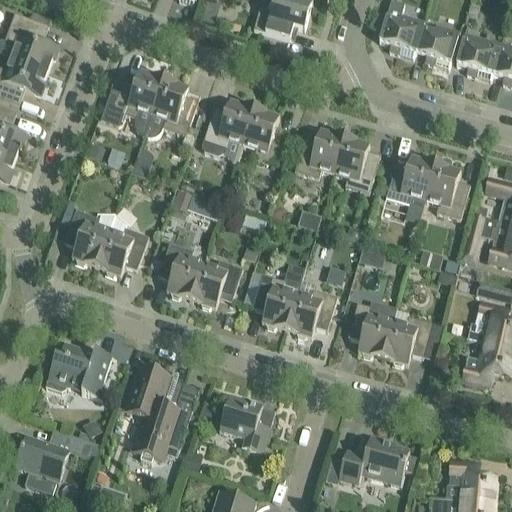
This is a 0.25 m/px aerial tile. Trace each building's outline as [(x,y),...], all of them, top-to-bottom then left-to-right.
[(254,34),(290,45),(294,32),(305,35),(312,12),(304,9),(271,0),(267,15),(260,13),(254,34)] [(271,0),(304,9),(312,12),(315,0),(271,0)] [(379,47),(391,51),(389,56),(414,64),(416,58),(415,58),(423,33),(425,27),(402,20),(405,9),(392,5),(386,22),(379,47)] [(5,45),(3,44),(0,45),(0,57),(10,62),(48,76),(53,65),(55,65),(59,53),(44,47),(50,31),(15,18),(5,45)] [(434,36),(423,33),(415,58),(416,58),(427,61),(425,67),(450,74),(455,55),(461,38),(436,30),(434,36)] [(456,70),(468,73),(467,79),(491,86),(493,80),(492,80),(493,78),(499,54),(500,54),(502,49),(464,39),(456,70)] [(511,53),(511,57),(500,54),(499,54),(493,78),(492,80),(493,80),(504,83),(503,89),(511,91),(511,53)] [(26,95),(42,101),(46,89),(44,88),(48,76),(10,62),(6,75),(0,72),(0,103),(20,111),(26,95)] [(141,76),(137,86),(125,82),(113,116),(136,124),(134,130),(135,135),(137,138),(140,141),(145,142),(152,121),(165,85),(141,76)] [(190,93),(165,85),(152,121),(145,142),(149,143),(153,143),(157,141),(160,139),(162,133),(186,142),(191,127),(198,108),(186,104),(190,93)] [(226,154),(224,158),(234,168),(238,169),(243,150),(255,114),(230,106),(227,116),(215,113),(204,146),(226,154)] [(17,118),(0,112),(0,157),(16,164),(20,152),(22,153),(27,140),(11,134),(17,118)] [(276,132),(280,122),(255,114),(243,150),(256,155),(254,163),(278,171),(282,156),(289,137),(276,132)] [(320,135),(319,142),(317,146),(305,143),(295,177),(319,184),(321,176),(335,180),(345,143),(320,135)] [(368,157),(370,150),(345,143),(335,180),(348,183),(345,191),(370,199),(375,180),(381,161),(368,157)] [(0,184),(9,188),(14,176),(12,175),(16,164),(0,157),(0,184)] [(146,181),(151,167),(138,162),(133,176),(146,181)] [(411,162),(409,169),(408,173),(396,169),(386,203),(410,210),(413,202),(426,206),(436,169),(411,162)] [(458,187),(461,177),(436,169),(426,206),(439,210),(437,218),(461,225),(465,210),(471,191),(458,187)] [(511,231),(511,190),(489,185),(486,199),(505,205),(499,228),(511,231)] [(193,199),(196,191),(183,186),(180,193),(193,199)] [(212,198),(210,203),(224,207),(228,193),(223,192),(212,198)] [(173,213),(188,218),(194,200),(180,195),(173,213)] [(475,222),(485,225),(488,214),(477,211),(475,222)] [(76,215),(64,249),(76,253),(72,264),(97,273),(110,237),(117,220),(101,219),(100,224),(76,215)] [(300,231),(319,234),(321,220),(303,217),(300,231)] [(267,224),(247,218),(243,230),(263,236),(267,224)] [(128,230),(117,220),(110,237),(97,273),(121,282),(125,271),(137,276),(149,243),(127,234),(128,230)] [(499,228),(474,222),(465,258),(477,262),(483,241),(494,244),(489,266),(511,272),(511,231),(499,228)] [(170,249),(158,282),(170,287),(167,297),(192,306),(204,269),(191,265),(194,257),(170,249)] [(243,263),(255,267),(258,256),(247,252),(243,263)] [(219,266),(217,274),(204,269),(192,306),(216,314),(220,303),(232,308),(238,289),(243,274),(219,266)] [(262,328),(287,336),(289,329),(298,299),(306,275),(289,269),(284,286),(263,280),(259,295),(253,314),(265,318),(262,328)] [(492,289),(489,302),(501,305),(504,292),(492,289)] [(314,295),(311,303),(298,299),(289,329),(287,336),(312,343),(315,333),(327,336),(338,302),(314,295)] [(472,328),(468,345),(484,349),(511,355),(511,327),(507,326),(510,314),(481,307),(476,329),(472,328)] [(354,324),(348,343),(361,347),(358,357),(383,364),(393,327),(380,323),(382,315),(358,309),(354,324)] [(408,322),(406,330),(393,327),(383,364),(408,371),(411,360),(424,363),(429,344),(433,329),(408,322)] [(117,363),(96,357),(95,359),(66,349),(60,365),(56,364),(46,392),(47,393),(49,387),(103,405),(107,393),(102,391),(112,363),(116,365),(117,363)] [(463,384),(491,391),(494,379),(511,383),(511,381),(511,355),(484,349),(480,365),(468,362),(463,384)] [(135,391),(127,416),(147,423),(136,457),(143,459),(141,465),(152,468),(154,463),(161,465),(163,458),(169,460),(177,462),(179,455),(193,414),(199,395),(183,390),(176,414),(161,409),(169,385),(170,382),(159,378),(159,377),(153,375),(152,376),(141,372),(138,382),(135,391)] [(230,401),(224,421),(220,436),(250,444),(247,455),(263,459),(271,434),(258,430),(263,411),(230,401)] [(27,442),(16,474),(22,476),(30,478),(57,487),(59,488),(69,458),(70,457),(48,449),(46,449),(27,442)] [(370,442),(365,461),(347,457),(339,485),(358,490),(361,480),(401,491),(405,476),(410,457),(384,450),(385,446),(370,442)] [(79,443),(74,459),(97,467),(103,451),(89,446),(79,443)] [(481,469),(451,466),(449,490),(462,491),(461,505),(460,507),(489,509),(495,509),(497,482),(480,481),(481,469)] [(220,498),(215,511),(254,511),(256,509),(220,498)]
